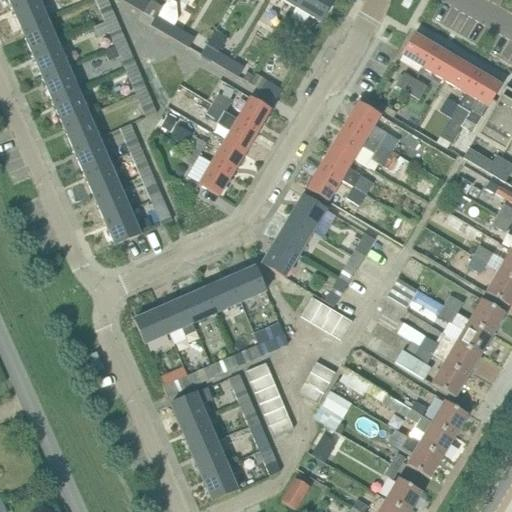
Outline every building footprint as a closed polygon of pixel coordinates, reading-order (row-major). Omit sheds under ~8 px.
[(6,0),(11,9),(31,0),(6,0)] [(20,32),(46,20),(37,0),(31,0),(11,9),(20,32)] [(143,14),(143,13),(149,4),(141,0),(133,0),(129,7),(143,14)] [(279,0),(295,9),(300,0),(279,0)] [(320,24),(334,1),(332,0),(300,0),(295,9),(320,24)] [(108,2),(97,7),(104,24),(115,19),(108,2)] [(175,42),(181,32),(156,17),(150,27),(175,42)] [(125,43),(115,19),(104,24),(93,29),(97,39),(108,35),(114,48),(125,43)] [(31,56),(57,44),(46,20),(20,32),(31,56)] [(225,72),(231,61),(218,53),(227,39),(215,31),(200,57),(225,72)] [(188,50),(194,40),(181,32),(175,42),(188,50)] [(411,63),(422,70),(435,49),(413,36),(401,57),(411,63)] [(136,67),(125,43),(114,48),(103,53),(108,63),(119,58),(125,72),(136,67)] [(41,80),(67,68),(57,44),(31,56),(41,80)] [(444,83),(457,62),(435,49),(422,70),(444,83)] [(175,57),(164,62),(173,83),(183,78),(175,57)] [(238,79),(244,69),(231,61),(225,72),(238,79)] [(163,87),(173,83),(164,62),(154,67),(163,87)] [(466,95),(478,75),(457,62),(444,83),(465,95),(466,95)] [(163,87),(154,67),(143,71),(152,91),(163,87)] [(51,104),(77,92),(67,68),(41,80),(51,104)] [(207,103),(219,82),(198,70),(185,90),(207,103)] [(139,75),(128,79),(135,96),(146,91),(139,75)] [(396,89),(407,96),(415,82),(404,75),(396,89)] [(487,108),(500,87),(478,75),(466,95),(465,95),(458,107),(450,121),(439,139),(436,145),(447,151),(450,146),(451,146),(461,129),(472,135),(487,108)] [(419,103),(427,89),(415,82),(407,96),(419,103)] [(276,101),(282,92),(268,84),(262,93),(276,101)] [(62,128),(88,116),(77,92),(51,104),(62,128)] [(500,97),(476,137),(503,154),(511,139),(511,94),(509,93),(504,100),(500,97)] [(225,114),(231,103),(218,95),(211,106),(225,114)] [(149,99),(138,103),(145,120),(156,116),(149,99)] [(257,133),(270,112),(249,99),(237,121),(257,133)] [(450,121),(458,107),(446,100),(438,114),(450,121)] [(379,117),(358,105),(345,126),(392,154),(398,142),(386,136),(373,128),(379,117)] [(428,131),(434,118),(409,105),(402,118),(428,131)] [(244,155),(257,133),(237,121),(225,114),(211,106),(204,118),(229,133),(224,143),(244,155)] [(72,152),(98,140),(88,116),(62,128),(72,152)] [(392,154),(345,126),(332,148),(353,161),(361,148),(372,155),(369,161),(391,173),(399,158),(392,154)] [(134,134),(123,139),(130,155),(141,150),(134,134)] [(199,157),(206,145),(193,138),(186,149),(199,157)] [(82,176),(109,164),(98,140),(72,152),(82,176)] [(231,177),(244,155),(224,143),(211,164),(231,177)] [(373,185),(359,177),(348,170),(353,161),(332,148),(319,170),(340,182),(341,182),(352,189),(366,197),(373,185)] [(192,169),(199,157),(186,149),(179,161),(192,169)] [(475,154),(468,150),(462,160),(469,164),(475,154)] [(476,168),(482,158),(475,154),(469,164),(476,168)] [(495,166),(502,170),(505,163),(496,157),(492,164),(495,166)] [(144,158),(133,162),(141,179),(151,174),(144,158)] [(476,168),(483,172),(488,162),(482,158),(476,168)] [(483,172),(489,176),(495,166),(492,164),(488,162),(483,172)] [(502,170),(501,171),(509,176),(511,170),(511,167),(505,163),(502,170)] [(93,199),(119,188),(109,164),(82,176),(93,199)] [(218,198),(231,177),(211,164),(198,186),(218,198)] [(489,176),(496,180),(501,171),(502,170),(495,166),(489,176)] [(327,204),(340,182),(319,170),(306,191),(327,204)] [(509,176),(501,171),(496,180),(504,185),(509,176)] [(154,182),(144,186),(151,203),(161,198),(154,182)] [(103,223),(129,212),(119,188),(93,199),(103,223)] [(511,195),(499,188),(494,196),(511,205),(511,195)] [(359,209),(366,197),(352,189),(345,201),(359,209)] [(472,195),(466,210),(483,217),(489,202),(472,195)] [(312,234),(325,212),(302,198),(288,221),(312,234)] [(164,206),(154,210),(161,227),(171,222),(164,206)] [(511,224),(511,222),(511,211),(503,206),(497,216),(511,224)] [(449,208),(442,219),(479,241),(485,229),(449,208)] [(114,247),(140,236),(129,212),(103,223),(114,247)] [(505,235),(511,224),(497,216),(491,227),(505,235)] [(298,257),(312,234),(288,221),(275,243),(298,257)] [(156,230),(163,246),(176,240),(169,224),(156,230)] [(428,243),(465,264),(474,249),(437,228),(428,243)] [(364,235),(350,258),(360,264),(374,241),(364,235)] [(284,280),(298,257),(275,243),(261,266),(284,280)] [(486,267),(492,256),(479,248),(472,259),(486,267)] [(511,281),(511,253),(509,252),(497,273),(511,281)] [(480,277),(486,267),(472,259),(467,269),(473,273),(480,277)] [(347,264),(337,281),(347,286),(356,270),(347,264)] [(240,304),(265,294),(254,269),(230,280),(240,304)] [(508,308),(511,301),(511,281),(497,273),(484,294),(508,308)] [(244,313),(240,305),(240,304),(230,280),(206,290),(216,315),(229,310),(232,318),(244,313)] [(407,310),(417,293),(398,281),(387,298),(407,310)] [(334,287),(324,304),(333,309),(343,292),(334,287)] [(192,325),(216,315),(206,290),(182,301),(192,325)] [(457,316),(463,305),(449,297),(443,308),(457,316)] [(311,300),(300,318),(310,324),(321,306),(314,301),(311,300)] [(195,334),(192,325),(182,301),(158,311),(168,336),(181,330),(184,338),(195,334)] [(492,336),(504,315),(487,305),(481,301),(468,322),(492,336)] [(321,306),(310,324),(320,330),(331,312),(324,307),(322,306),(321,306)] [(492,336),(468,322),(457,316),(443,308),(437,318),(462,333),(456,343),(479,357),(492,336)] [(144,346),(162,338),(168,336),(158,311),(133,322),(144,346)] [(331,312),(320,330),(330,336),(341,318),(333,313),(331,312)] [(341,318),(330,336),(340,342),(351,324),(342,319),(341,318)] [(263,358),(287,347),(278,325),(253,335),(258,347),(263,358)] [(432,357),(438,347),(420,335),(404,326),(397,336),(410,344),(432,357)] [(467,378),(479,357),(456,343),(443,364),(467,378)] [(432,357),(410,344),(404,354),(402,353),(395,364),(424,382),(431,370),(426,367),(432,357)] [(233,357),(238,368),(256,361),(251,350),(233,357)] [(226,360),(210,367),(215,378),(231,371),(226,360)] [(315,364),(310,374),(329,385),(334,375),(315,364)] [(454,399),(467,378),(443,364),(431,385),(454,399)] [(265,365),(245,374),(249,384),(249,385),(270,376),(265,365)] [(203,370),(186,378),(191,388),(208,381),(203,370)] [(310,374),(304,385),(323,396),(329,385),(310,374)] [(270,376),(249,385),(253,394),(254,395),(274,387),(270,376)] [(179,381),(162,388),(167,399),(184,391),(179,381)] [(242,384),(231,389),(238,405),(249,401),(242,384)] [(304,385),(298,395),(317,406),(323,396),(304,385)] [(274,387),(254,395),(257,404),(259,406),(279,398),(274,387)] [(180,430),(205,420),(200,407),(212,401),(207,390),(170,406),(180,430)] [(335,434),(339,426),(351,406),(328,393),(327,396),(321,406),(317,412),(326,418),(321,425),(335,434)] [(411,411),(386,397),(381,405),(416,426),(414,430),(425,436),(420,445),(419,445),(442,459),(455,438),(432,424),(421,419),(422,418),(411,411)] [(279,398),(259,406),(263,417),(283,409),(279,398)] [(455,438),(467,416),(444,403),(432,424),(455,438)] [(422,418),(426,410),(415,404),(411,411),(422,418)] [(252,408),(241,413),(248,429),(259,425),(252,408)] [(283,409),(263,417),(268,428),(288,420),(283,409)] [(191,454),(215,444),(205,420),(180,430),(191,454)] [(288,420),(268,428),(272,439),(293,431),(288,420)] [(262,432),(252,437),(259,453),(269,449),(262,432)] [(326,449),(337,456),(349,440),(338,432),(326,449)] [(429,480),(442,459),(419,445),(420,445),(409,439),(402,449),(413,456),(407,467),(429,480)] [(226,468),(215,444),(191,454),(201,478),(226,468)] [(280,473),(273,458),(269,449),(259,453),(253,456),(257,467),(263,464),(269,478),(280,473)] [(399,471),(405,461),(396,455),(390,466),(399,471)] [(392,482),(399,471),(390,466),(383,477),(392,482)] [(212,503),(236,492),(226,468),(201,478),(212,503)] [(403,511),(410,511),(421,494),(398,480),(385,501),(403,511)] [(295,511),(308,489),(295,481),(281,504),(295,511)] [(403,511),(385,501),(378,511),(403,511)] [(355,511),(365,511),(368,508),(356,502),(352,510),(355,511)]
